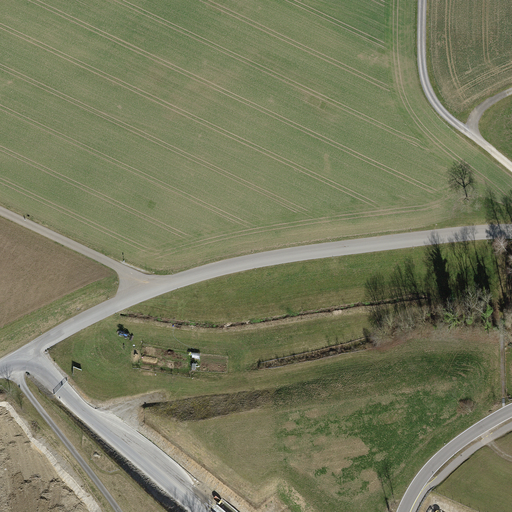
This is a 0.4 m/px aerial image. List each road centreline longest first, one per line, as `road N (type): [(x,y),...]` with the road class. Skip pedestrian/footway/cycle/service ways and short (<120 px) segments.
road 1 (tertiary): [(511,232),(215,272),(96,317),(0,372)]
road 2 (track): [(511,168),(431,96),(421,51),(423,0)]
road 3 (track): [(117,511),(10,366)]
road 4 (track): [(146,294),(120,268),(0,211)]
road 5 (tertiary): [(405,511),(434,465),(511,413)]
